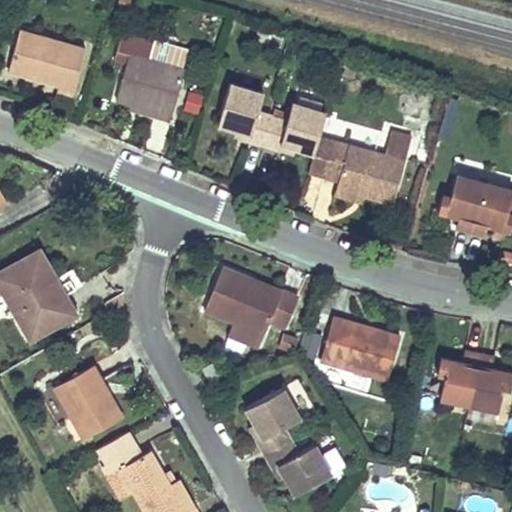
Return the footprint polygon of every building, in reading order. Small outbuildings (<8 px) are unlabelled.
[(72,94),(85,49),(19,29),(8,70),(58,85),(57,90),(72,94)] [(169,121),(184,69),(128,53),(115,99),(131,104),(155,111),(153,116),(169,121)] [(250,134),(248,140),(279,149),(281,143),(295,147),(314,152),(318,136),(325,111),(292,102),(287,120),(258,112),(263,94),(229,84),(217,125),(236,130),(250,134)] [(129,110),(153,116),(155,111),(131,104),(129,110)] [(234,136),(248,140),(250,134),(236,130),(234,136)] [(314,152),(308,172),(338,180),(336,188),(363,195),(392,203),(404,160),(318,136),(314,152)] [(281,143),(279,149),(294,153),(295,147),(281,143)] [(488,227),(510,233),(511,223),(511,216),(507,215),(511,196),(511,191),(455,176),(449,198),(442,196),(437,212),(459,218),(456,229),(485,238),(488,227)] [(363,195),(336,188),(334,194),(362,202),(363,195)] [(0,305),(8,301),(30,339),(76,313),(40,248),(0,270),(0,305)] [(256,280),(222,266),(204,310),(234,322),(228,336),(256,347),(262,334),(264,334),(269,321),(286,327),(298,297),(281,290),(279,296),(254,286),(256,280)] [(281,290),(256,280),(254,286),(279,296),(281,290)] [(387,380),(400,336),(374,328),(373,334),(348,327),(349,321),(333,317),(320,361),(387,380)] [(374,328),(349,321),(348,327),(373,334),(374,328)] [(511,372),(492,368),(494,357),(464,350),(462,362),(440,357),(437,373),(444,375),(439,398),(498,410),(503,387),(510,389),(511,380),(511,372)] [(211,363),(202,368),(210,380),(219,375),(211,363)] [(84,439),(123,417),(93,364),(54,386),(84,439)] [(285,477),(294,494),(331,473),(314,442),(298,452),(283,425),(299,416),(282,386),(245,407),(254,423),(262,436),(257,439),(272,467),(278,465),(285,477)] [(249,426),(257,439),(262,436),(254,423),(249,426)] [(141,454),(129,431),(98,448),(111,471),(120,466),(134,491),(145,511),(197,511),(178,478),(175,480),(170,483),(164,473),(150,449),(141,454)] [(285,477),(278,465),(272,467),(280,480),(285,477)] [(134,491),(120,466),(111,471),(126,496),(134,491)] [(164,473),(170,483),(175,480),(169,470),(164,473)]
